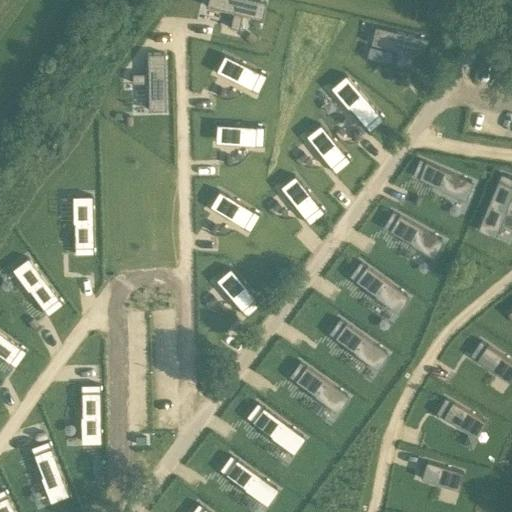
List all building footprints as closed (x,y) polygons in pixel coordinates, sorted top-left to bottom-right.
[(218,0),(217,6),(279,19),(282,0),(218,0)] [(376,26),(372,43),(398,50),(394,65),(402,67),(406,52),(423,56),(427,39),(376,26)] [(232,57),(223,73),(250,87),(258,71),(232,57)] [(168,65),(147,66),(148,116),(169,116),(168,65)] [(258,71),(250,87),(257,90),(265,74),(258,71)] [(359,86),(345,99),(365,121),(379,109),(359,86)] [(225,123),(224,141),(254,143),(255,125),(225,123)] [(263,125),(255,125),(254,143),(262,144),(263,125)] [(325,130),(311,141),(330,164),(344,153),(325,130)] [(349,159),(344,153),(330,164),(335,171),(349,159)] [(418,157),(411,174),(417,177),(441,187),(440,188),(464,197),(471,179),(425,160),(418,157)] [(498,179),(479,225),(497,233),(507,210),(506,209),(511,194),(511,176),(501,172),(498,179)] [(299,181),(285,192),(303,216),(318,205),(299,181)] [(226,194),(216,210),(242,225),(251,209),(226,194)] [(72,195),(72,222),(74,222),(74,245),(74,253),(92,253),(92,245),(91,195),(72,195)] [(318,205),(303,216),(308,222),(322,211),(318,205)] [(251,209),(242,225),(249,229),(258,214),(251,209)] [(391,210),(382,226),(388,230),(410,242),(432,255),(442,237),(397,213),(391,210)] [(27,256),(11,268),(27,289),(28,288),(42,307),(47,313),(61,303),(57,296),(27,256)] [(359,260),(348,275),(354,279),(374,294),(374,295),(394,309),(406,293),(365,264),(359,260)] [(235,273),(221,285),(241,308),(255,296),(235,273)] [(259,303),(254,297),(240,308),(245,314),(259,303)] [(338,317),(327,332),(333,336),(354,350),(353,351),(374,366),(385,350),(344,321),(338,317)] [(0,331),(0,353),(8,360),(14,364),(25,350),(19,345),(0,331)] [(481,339),(470,354),(476,358),(502,375),(511,360),(487,343),(481,339)] [(299,360),(288,375),(294,379),(314,393),(314,394),(334,409),(346,393),(305,364),(299,360)] [(81,414),(80,414),(80,440),(100,439),(99,389),(99,382),(80,383),(80,390),(81,414)] [(444,396),(435,412),(441,416),(467,431),(477,415),(450,400),(444,396)] [(256,400),(245,415),(250,419),(270,434),(269,435),(290,450),(302,434),(261,404),(256,400)] [(47,439),(30,445),(32,452),(41,474),(40,475),(49,499),(68,492),(50,445),(47,439)] [(229,453),(218,468),(223,472),(243,486),(243,487),(264,502),(275,486),(234,457),(229,453)] [(426,460),(421,477),(449,485),(454,468),(426,460)] [(3,487),(0,488),(0,511),(15,511),(6,493),(3,487)] [(197,501),(189,511),(211,511),(202,505),(197,501)]
